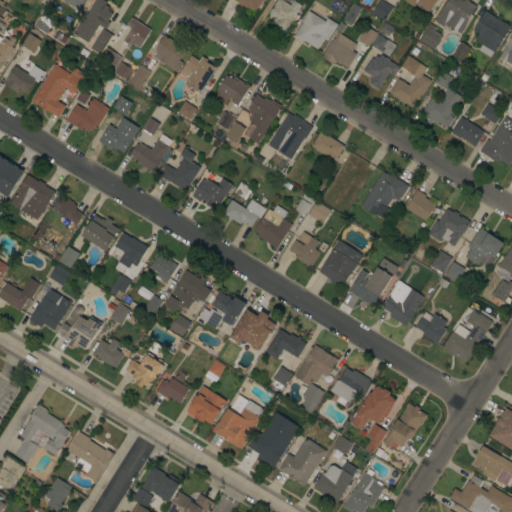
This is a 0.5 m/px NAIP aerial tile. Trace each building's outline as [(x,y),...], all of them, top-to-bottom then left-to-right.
[(61,0),(86,0),(85,1),(84,0),(78,10),(61,0)] [(73,32),(94,0),(103,0),(106,2),(104,4),(109,7),(106,11),(111,14),(107,20),(110,22),(105,29),(97,24),(87,41),(73,32)] [(262,0),(254,12),(246,7),(246,8),(233,0),(262,0)] [(274,25),(278,18),(269,13),(276,0),(282,0),(290,5),(293,0),(299,0),(303,2),(296,14),(298,15),(292,24),(290,23),(284,32),(274,25)] [(372,13),(379,0),(381,0),(392,7),(385,21),(372,13)] [(435,0),(428,12),(422,8),(415,4),(413,6),(403,0),(435,0)] [(443,7),(447,0),(469,0),(468,1),(476,6),(463,27),(464,27),(460,33),(452,29),(445,25),(444,26),(434,20),(443,7)] [(351,23),(349,22),(348,24),(344,22),(346,20),(343,18),(353,3),(361,8),(351,23)] [(0,32),(0,8),(4,11),(0,17),(2,19),(6,14),(9,16),(8,17),(9,17),(6,21),(9,23),(2,34),(0,32)] [(324,21),(327,17),(337,24),(327,41),(324,39),(317,49),(304,41),(303,42),(293,36),(302,22),(301,22),(308,10),(324,21)] [(510,27),(494,52),(493,52),(490,57),(478,50),(481,44),(475,40),(479,34),(473,30),(484,11),(510,27)] [(53,22),(46,33),(34,26),(42,14),(53,22)] [(150,30),(139,48),(131,42),(129,45),(127,43),(125,46),(121,44),(123,41),(122,41),(124,37),(125,37),(131,28),(126,25),(131,17),(150,30)] [(340,33),(335,30),(341,22),(345,25),(340,33)] [(371,45),(385,22),(393,27),(388,36),(383,33),(381,36),(395,45),(388,56),(371,45)] [(418,40),(428,23),(435,27),(433,30),(442,36),(440,40),(438,45),(437,44),(434,50),(418,40)] [(368,47),(357,40),(366,26),(377,33),(368,47)] [(103,29),(112,35),(100,54),(91,48),(103,29)] [(23,41),(22,41),(26,34),(27,35),(29,33),(34,36),(36,32),(41,35),(38,39),(41,40),(33,53),(30,51),(30,52),(22,47),(22,46),(21,45),(23,41)] [(347,68),(339,63),(339,64),(335,62),(333,64),(321,57),(333,38),(334,39),(338,32),(356,43),(351,50),(356,53),(347,68)] [(186,48),(179,60),(183,62),(176,72),(163,64),(164,63),(163,62),(162,63),(160,62),(161,61),(160,60),(159,61),(153,57),(157,51),(155,49),(164,34),(186,48)] [(511,73),(509,71),(511,67),(505,63),(506,61),(499,57),(506,45),(511,35),(511,73)] [(0,43),(4,37),(8,39),(10,37),(12,36),(15,37),(15,40),(11,46),(14,48),(0,69),(0,43)] [(460,42),(470,48),(462,61),(461,60),(459,62),(452,58),(454,56),(452,55),(460,42)] [(100,56),(106,47),(107,48),(108,48),(115,53),(121,57),(115,66),(100,56)] [(369,82),(372,78),(371,77),(371,76),(368,74),(364,72),(365,71),(363,70),(371,58),(374,59),(376,55),(379,57),(380,55),(381,55),(381,54),(385,57),(386,57),(389,59),(389,60),(398,66),(392,75),(388,73),(378,89),(369,82)] [(200,92),(191,86),(190,88),(185,85),(188,81),(186,79),(188,77),(183,73),(183,74),(179,72),(190,55),(199,61),(202,56),(207,59),(206,61),(215,68),(200,92)] [(426,67),(422,74),(431,81),(422,95),(420,94),(412,107),(404,102),(404,104),(396,99),(395,101),(388,96),(389,94),(388,94),(389,93),(389,92),(398,78),(402,81),(402,80),(405,82),(404,82),(408,85),(413,78),(414,78),(414,76),(413,75),(406,70),(405,71),(400,68),(401,67),(400,67),(408,55),(426,67)] [(113,73),(120,62),(133,71),(127,81),(113,73)] [(31,100),(54,64),(69,73),(73,66),(86,74),(74,93),(64,87),(61,92),(62,93),(57,101),(65,106),(58,117),(31,100)] [(143,80),(144,81),(138,90),(135,88),(134,89),(126,84),(139,64),(149,71),(143,80)] [(28,74),(33,65),(44,72),(37,83),(33,80),(26,93),(19,88),(16,92),(3,83),(14,65),(28,74)] [(445,89),(433,82),(441,70),(452,78),(445,89)] [(240,100),(241,101),(238,106),(237,105),(237,106),(236,105),(236,107),(232,105),(233,103),(231,101),(232,100),(233,100),(229,97),(225,104),(214,98),(219,91),(216,89),(219,85),(217,84),(219,82),(220,83),(221,81),(220,80),(221,78),(223,79),(225,74),(228,76),(229,75),(231,77),(230,78),(232,79),(234,76),(249,86),(240,100)] [(449,115),(454,118),(447,128),(438,122),(437,124),(428,118),(426,119),(422,117),(422,115),(421,114),(432,95),(439,100),(447,87),(461,97),(449,115)] [(75,99),(81,89),(90,95),(84,104),(75,99)] [(263,99),(265,97),(271,101),(272,100),(281,106),(279,109),(280,109),(257,144),(248,137),(255,127),(251,124),(253,122),(248,119),(252,114),(248,112),(249,110),(247,108),(256,94),(263,99)] [(97,126),(94,125),(89,132),(83,127),(82,129),(74,125),(74,126),(65,120),(76,104),(86,110),(88,106),(87,106),(92,98),(101,103),(101,102),(104,104),(103,105),(108,108),(97,126)] [(189,119),(177,112),(184,101),(196,108),(189,119)] [(501,112),(494,123),(480,114),(487,103),(501,112)] [(224,111),(235,118),(227,130),(216,123),(224,111)] [(288,112),(293,116),(295,114),(304,120),(303,122),(312,127),(305,137),(304,137),(290,159),(267,144),(288,112)] [(104,132),(98,129),(107,114),(115,119),(111,126),(115,128),(126,134),(125,135),(127,136),(125,140),(126,141),(125,143),(124,142),(122,145),(123,146),(121,149),(120,148),(119,150),(116,148),(116,149),(114,148),(114,147),(112,145),(112,146),(111,146),(111,147),(107,144),(107,143),(100,139),(104,132)] [(465,120),(466,118),(468,120),(467,121),(484,132),(475,146),(461,137),(460,138),(451,133),(460,117),(465,120)] [(511,158),(507,166),(500,161),(498,163),(479,151),(487,139),(489,141),(505,117),(511,121),(511,158)] [(149,118),(159,124),(152,135),(151,134),(150,135),(142,130),(143,129),(142,129),(149,118)] [(234,121),(245,128),(239,138),(241,139),(235,149),(226,143),(229,139),(225,136),(234,121)] [(310,146),(319,132),(327,136),(328,135),(344,145),(336,157),(333,156),(332,158),(331,157),(330,158),(310,146)] [(136,162),(137,160),(132,157),(131,154),(130,153),(136,143),(138,145),(140,142),(150,149),(157,139),(158,139),(161,134),(172,140),(168,146),(169,147),(153,173),(136,162)] [(185,191),(169,180),(168,181),(159,175),(166,164),(175,170),(183,158),(179,155),(184,148),(195,155),(191,161),(200,167),(185,191)] [(257,155),(263,159),(260,164),(254,160),(257,155)] [(0,192),(0,156),(24,171),(8,197),(0,192)] [(383,171),(390,176),(392,172),(396,175),(394,177),(408,186),(401,196),(399,195),(396,200),(394,198),(393,199),(391,198),(386,206),(382,204),(382,205),(389,209),(383,219),(375,214),(375,215),(371,212),(360,206),(383,171)] [(37,181),(38,179),(45,184),(45,185),(55,191),(37,220),(28,214),(27,216),(24,214),(25,213),(9,203),(27,174),(37,181)] [(202,179),(205,181),(206,178),(217,185),(222,178),(232,185),(217,209),(211,205),(209,206),(205,203),(206,202),(201,199),(200,201),(191,196),(202,179)] [(240,182),(251,189),(245,199),(233,192),(240,182)] [(405,208),(416,190),(425,195),(424,197),(435,204),(434,206),(436,208),(433,212),(431,211),(425,221),(405,208)] [(314,199),(304,215),(294,209),(304,193),(314,199)] [(69,220),(68,221),(67,220),(68,219),(51,208),(60,195),(68,200),(69,199),(73,202),(72,203),(77,206),(75,208),(83,213),(76,224),(69,220)] [(245,208),(251,199),(265,208),(259,218),(257,217),(251,226),(242,221),(240,224),(231,218),(230,220),(227,218),(228,217),(223,213),(231,199),(245,208)] [(307,214),(316,201),(331,210),(322,223),(307,214)] [(262,216),(262,217),(268,208),(272,211),(276,205),(287,212),(283,218),(292,224),(276,248),(257,236),(258,233),(253,230),(262,216)] [(436,220),(438,221),(447,207),(470,222),(463,233),(462,232),(453,246),(452,245),(452,246),(449,244),(450,244),(441,238),(439,240),(428,233),(436,220)] [(81,236),(94,215),(101,219),(102,218),(105,220),(107,217),(112,221),(111,224),(119,229),(105,251),(81,236)] [(471,248),(469,247),(468,248),(467,247),(468,247),(467,246),(478,230),(480,228),(503,243),(490,264),(481,259),(477,265),(465,257),(471,248)] [(310,267),(295,257),(296,255),(289,250),(302,231),(318,241),(313,248),(320,253),(310,267)] [(131,238),(132,237),(147,247),(136,266),(133,265),(132,266),(130,265),(128,268),(125,266),(121,273),(114,268),(124,252),(114,246),(123,233),(131,238)] [(327,258),(326,258),(338,239),(362,255),(342,285),(336,281),(334,283),(329,280),(330,279),(319,272),(327,258)] [(322,252),(317,249),(322,241),(327,245),(322,252)] [(67,246),(79,253),(69,268),(58,261),(67,246)] [(511,247),(511,277),(510,276),(507,281),(497,275),(501,268),(498,266),(510,246),(511,247)] [(439,250),(451,258),(442,273),(430,265),(439,250)] [(165,258),(165,257),(173,262),(173,261),(177,263),(177,265),(166,282),(160,278),(159,280),(155,277),(158,273),(149,267),(158,254),(165,258)] [(380,296),(379,296),(374,304),(367,300),(367,301),(360,297),(358,297),(348,291),(355,279),(357,280),(360,276),(365,279),(368,274),(371,276),(382,258),(398,267),(380,296)] [(452,262),(464,269),(457,282),(455,281),(453,282),(448,279),(449,277),(445,274),(452,262)] [(70,273),(62,286),(48,277),(56,264),(70,273)] [(199,279),(201,276),(205,279),(204,281),(205,282),(202,285),(211,290),(203,302),(195,297),(188,309),(179,304),(174,311),(164,305),(170,295),(169,295),(176,285),(186,270),(199,279)] [(123,293),(118,290),(116,294),(109,290),(112,286),(119,274),(130,281),(123,293)] [(437,283),(441,277),(447,282),(444,287),(437,283)] [(511,282),(511,284),(502,301),(491,294),(501,278),(507,282),(508,280),(511,282)] [(13,305),(13,306),(0,297),(0,282),(2,279),(29,296),(20,310),(13,305)] [(147,299),(137,292),(141,285),(151,292),(147,299)] [(406,326),(389,316),(391,313),(382,308),(390,295),(400,301),(408,288),(423,297),(406,326)] [(238,316),(236,315),(229,325),(222,320),(216,329),(205,322),(200,329),(193,325),(204,308),(209,311),(211,308),(216,312),(218,309),(210,305),(219,291),(227,296),(227,295),(231,297),(234,298),(235,296),(246,304),(238,316)] [(152,316),(143,310),(153,294),(162,300),(152,316)] [(71,302),(53,330),(43,323),(40,328),(28,320),(43,296),(55,304),(61,296),(71,302)] [(130,310),(129,312),(127,311),(119,323),(109,317),(118,303),(130,310)] [(78,345),(76,347),(69,343),(71,340),(70,340),(68,342),(58,335),(59,333),(75,306),(77,306),(81,306),(83,310),(83,311),(80,316),(87,320),(89,318),(90,318),(91,317),(102,323),(85,350),(78,345)] [(247,308),(257,314),(261,309),(270,315),(268,318),(276,324),(259,351),(253,350),(250,345),(242,340),(240,343),(229,336),(247,308)] [(467,361),(466,360),(464,363),(441,348),(452,331),(453,331),(458,324),(469,332),(473,326),(465,321),(473,309),(492,322),(467,361)] [(434,342),(433,343),(428,340),(429,339),(422,334),(423,332),(415,327),(425,311),(433,316),(434,314),(446,321),(442,327),(446,329),(437,344),(434,342)] [(169,328),(178,314),(190,322),(182,336),(169,328)] [(279,329),(289,335),(290,333),(297,337),(298,336),(301,338),(300,339),(306,343),(297,357),(282,348),(276,358),(265,352),(279,329)] [(108,363),(107,363),(92,354),(100,340),(109,344),(112,338),(119,342),(118,344),(119,345),(118,348),(116,347),(115,349),(123,354),(115,367),(108,363)] [(310,413),(300,406),(305,398),(301,395),(308,385),(294,376),(303,361),(304,361),(314,345),(337,359),(326,376),(321,373),(316,382),(310,383),(323,392),(310,413)] [(157,374),(156,373),(148,386),(144,384),(142,387),(134,383),(136,380),(131,377),(133,375),(124,370),(131,359),(140,364),(142,361),(141,360),(143,357),(144,357),(146,354),(148,352),(154,356),(153,358),(162,364),(161,365),(162,366),(157,374)] [(218,377),(207,370),(215,359),(225,366),(218,377)] [(283,386),(282,385),(280,389),(272,384),(274,380),(272,379),(280,366),(291,373),(283,386)] [(362,397),(356,393),(350,401),(348,402),(346,401),(343,406),(335,401),(338,396),(330,391),(336,380),(338,380),(346,367),(352,371),(353,369),(369,380),(368,381),(371,383),(362,397)] [(168,396),(167,398),(156,391),(163,379),(168,382),(171,377),(189,388),(179,403),(168,396)] [(367,417),(381,424),(396,396),(371,384),(351,424),(361,429),(367,417)] [(210,424),(204,420),(202,422),(186,412),(187,410),(186,409),(202,385),(226,401),(210,424)] [(212,431),(218,421),(219,422),(227,408),(228,408),(237,394),(248,400),(264,409),(244,441),(245,441),(241,448),(212,431)] [(420,425),(419,425),(410,439),(409,438),(408,439),(407,439),(402,447),(400,446),(397,451),(384,442),(387,438),(385,437),(397,419),(398,420),(406,407),(405,407),(407,402),(427,415),(420,425)] [(63,442),(64,442),(55,456),(42,448),(48,438),(53,441),(53,440),(50,438),(40,431),(41,430),(38,428),(30,441),(38,446),(27,463),(14,454),(24,439),(19,435),(28,421),(29,421),(31,418),(29,417),(37,404),(39,405),(46,409),(46,410),(48,411),(47,413),(61,422),(60,423),(64,425),(63,427),(69,431),(63,442)] [(511,450),(487,436),(504,407),(511,412),(511,450)] [(271,467),(256,457),(260,451),(252,445),(258,436),(264,440),(265,439),(258,434),(265,424),(272,429),(270,431),(287,442),(271,467)] [(371,437),(364,449),(372,453),(385,431),(372,424),(366,434),(371,437)] [(95,481),(85,475),(86,472),(66,460),(71,452),(69,450),(80,432),(89,438),(88,440),(105,450),(105,449),(112,454),(95,481)] [(340,436),(352,443),(345,454),(333,447),(340,436)] [(304,485),(303,485),(302,486),(296,482),(297,480),(295,479),(294,480),(287,476),(288,475),(278,468),(288,453),(293,457),(305,438),(325,451),(304,485)] [(483,446),(511,463),(511,473),(511,475),(494,465),(488,475),(481,471),(482,470),(472,464),(483,446)] [(336,503),(312,488),(322,473),(323,472),(325,472),(329,466),(333,465),(340,469),(340,468),(342,470),(347,463),(355,468),(350,475),(353,476),(336,503)] [(168,476),(169,474),(181,482),(168,502),(156,494),(150,491),(149,492),(140,487),(153,466),(168,476)] [(364,472),(372,477),(372,478),(382,484),(381,486),(384,487),(371,508),(367,505),(363,511),(357,511),(353,509),(351,511),(342,506),(364,472)] [(454,488),(460,491),(461,491),(468,480),(469,481),(473,475),(483,481),(480,487),(487,492),(491,485),(494,487),(493,488),(511,499),(511,505),(508,511),(503,511),(498,509),(496,511),(471,511),(468,510),(468,509),(449,497),(454,488)] [(60,503),(63,505),(58,511),(56,511),(54,510),(54,509),(46,504),(49,499),(44,495),(56,477),(71,487),(60,503)] [(152,496),(146,507),(132,499),(139,488),(152,496)] [(167,511),(166,511),(178,491),(189,498),(190,496),(196,499),(199,494),(213,503),(212,505),(211,504),(206,511),(167,511)] [(130,511),(136,503),(149,511),(148,511),(130,511)]
